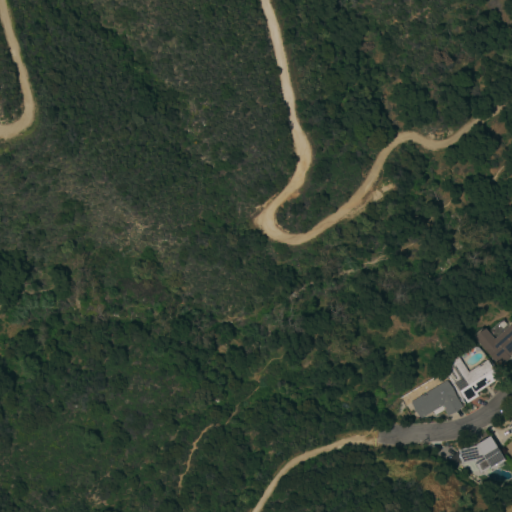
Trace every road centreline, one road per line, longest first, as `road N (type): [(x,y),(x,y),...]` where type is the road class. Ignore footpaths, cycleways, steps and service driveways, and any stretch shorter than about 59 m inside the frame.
road 1 (track): [(511,106),(448,143),(397,139),(336,217),(308,237),(285,238),(266,219),(303,169),(266,0)]
road 2 (track): [(2,0),(32,117),(17,133),(0,136)]
road 3 (residential): [(377,438),(471,423),(511,397)]
